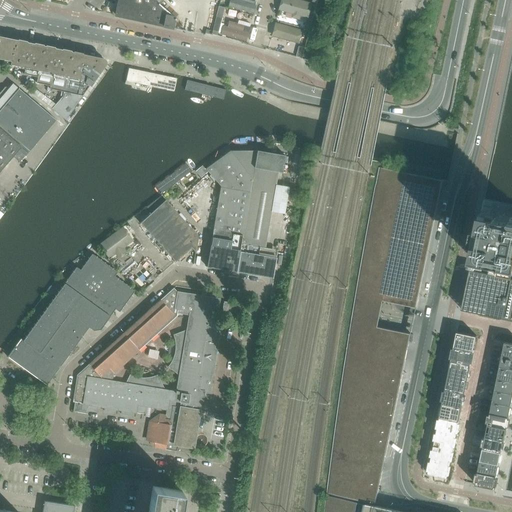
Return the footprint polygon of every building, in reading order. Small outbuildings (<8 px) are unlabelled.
[(118,0),(116,12),(116,15),(160,25),(163,25),(163,26),(172,28),(174,20),(176,18),(159,4),(162,0),(118,0)] [(229,0),(228,5),(253,13),(257,0),(229,0)] [(296,0),(282,0),(279,10),(308,18),(312,4),(296,0)] [(218,32),(222,18),(225,8),(218,6),(212,31),(211,34),(217,35),(218,32)] [(310,31),(312,21),(306,19),(304,29),(310,31)] [(226,21),(222,35),(246,41),(249,27),(226,21)] [(277,24),(273,37),(300,44),(304,32),(277,24)] [(11,66),(16,41),(0,37),(0,63),(0,64),(11,66)] [(36,82),(44,47),(16,41),(11,66),(22,69),(21,74),(24,75),(24,74),(35,77),(34,81),(36,82)] [(302,58),(305,48),(299,46),(296,57),(302,58)] [(62,97),(72,53),(44,47),(36,82),(36,83),(48,85),(47,90),(49,91),(50,89),(61,91),(60,96),(62,97)] [(68,115),(105,65),(105,64),(105,62),(104,60),(103,59),(72,53),(62,97),(56,104),(50,99),(50,100),(33,87),(30,90),(68,122),(71,118),(68,115)] [(174,93),(176,79),(129,69),(125,86),(131,87),(130,91),(151,95),(152,88),(174,93)] [(186,81),(183,92),(222,101),(225,90),(186,81)] [(0,173),(26,143),(40,155),(62,125),(18,89),(0,109),(0,173)] [(259,133),(233,135),(234,143),(260,141),(259,133)] [(267,232),(278,172),(282,173),(282,171),(283,171),(283,166),(285,155),(262,151),(258,151),(248,150),(230,152),(253,180),(236,272),(260,276),(272,278),(276,257),(272,257),(264,255),(266,242),(269,242),(270,233),(267,232)] [(236,272),(253,180),(230,152),(207,171),(221,188),(207,264),(207,267),(236,272)] [(185,163),(152,187),(158,195),(191,170),(185,163)] [(327,494),(375,504),(442,180),(394,170),(327,494)] [(199,236),(171,206),(166,200),(165,199),(162,196),(160,197),(152,204),(156,209),(140,223),(175,262),(191,248),(195,252),(199,236)] [(472,260),(462,310),(511,319),(511,217),(481,212),(472,260)] [(131,229),(126,223),(123,225),(98,245),(106,255),(110,252),(111,251),(108,246),(115,241),(131,229)] [(100,329),(115,309),(119,312),(134,291),(114,276),(117,272),(106,264),(105,263),(106,262),(102,258),(101,260),(97,256),(102,253),(98,249),(95,246),(87,252),(90,257),(80,270),(76,267),(23,340),(21,338),(9,355),(7,357),(8,357),(23,367),(21,368),(25,371),(26,369),(46,384),(46,385),(89,327),(93,330),(100,329)] [(96,410),(97,406),(105,407),(104,411),(113,413),(114,409),(122,410),(121,414),(130,416),(131,412),(145,414),(146,406),(166,409),(165,419),(158,418),(153,422),(149,442),(153,448),(189,454),(190,447),(193,448),(194,444),(195,445),(195,444),(194,444),(195,438),(196,439),(196,438),(195,438),(196,433),(197,433),(197,432),(196,432),(197,427),(198,426),(197,426),(198,421),(199,420),(198,420),(199,415),(200,414),(199,414),(199,411),(203,412),(204,406),(200,405),(201,401),(202,401),(204,392),(209,393),(216,350),(221,321),(216,320),(219,299),(178,292),(173,288),(77,375),(72,402),(74,402),(73,411),(87,414),(87,413),(87,409),(96,410)] [(457,332),(454,347),(473,351),(476,336),(457,332)] [(511,343),(505,342),(502,354),(511,356),(511,343)] [(454,347),(451,361),(470,365),(473,351),(454,347)] [(511,356),(502,354),(500,366),(511,368),(511,356)] [(451,361),(445,389),(465,393),(470,365),(451,361)] [(511,368),(500,366),(497,378),(511,380),(511,368)] [(511,380),(497,378),(495,389),(511,392),(511,380)] [(445,389),(442,403),(462,407),(465,393),(445,389)] [(511,392),(495,389),(492,401),(511,405),(511,400),(511,392)] [(492,401),(490,413),(509,417),(511,405),(492,401)] [(442,403),(439,417),(459,421),(461,422),(464,407),(462,407),(442,403)] [(488,414),(486,422),(488,423),(488,425),(506,429),(507,427),(509,427),(510,419),(508,419),(509,417),(490,413),(490,415),(488,414)] [(439,417),(433,446),(453,450),(459,421),(439,417)] [(488,425),(485,436),(504,440),(506,429),(488,425)] [(485,436),(483,448),(501,452),(504,440),(485,436)] [(433,446),(427,474),(447,478),(453,450),(433,446)] [(483,448),(480,460),(499,464),(501,452),(483,448)] [(480,460),(478,472),(496,476),(499,464),(480,460)] [(476,473),(474,482),(476,482),(475,484),(494,488),(494,486),(497,486),(498,478),(496,478),(496,476),(478,472),(477,474),(476,473)] [(179,506),(182,491),(152,486),(150,502),(179,506)] [(399,511),(327,497),(325,511),(399,511)] [(73,511),(74,506),(44,501),(42,511),(73,511)] [(178,511),(179,506),(150,502),(148,511),(178,511)]
